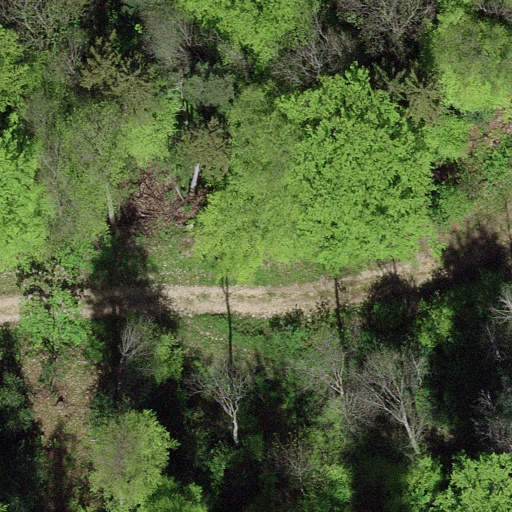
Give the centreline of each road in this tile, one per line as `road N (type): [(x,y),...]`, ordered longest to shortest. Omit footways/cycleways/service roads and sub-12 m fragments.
road 1 (track): [(0,304),(373,278),(440,261),(511,220)]
road 2 (track): [(134,295),(226,350),(511,465)]
